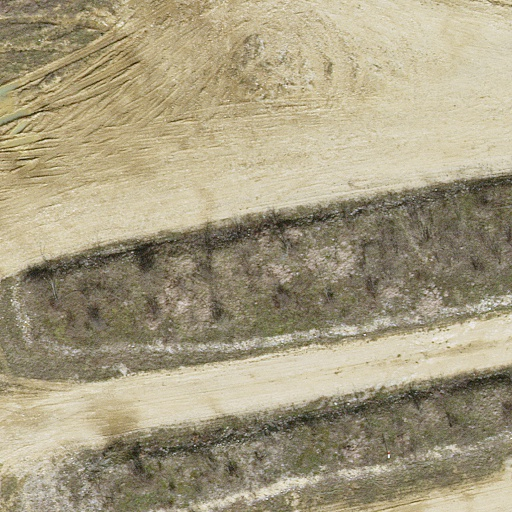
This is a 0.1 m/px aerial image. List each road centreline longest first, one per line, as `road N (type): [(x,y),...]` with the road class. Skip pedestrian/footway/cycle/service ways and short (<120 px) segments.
road 1 (track): [(511,325),(0,418)]
road 2 (track): [(511,136),(353,146),(0,205)]
road 3 (track): [(193,0),(0,145)]
road 4 (track): [(511,58),(321,0)]
